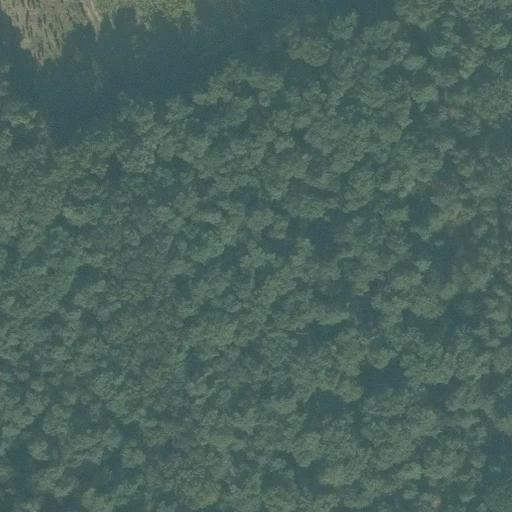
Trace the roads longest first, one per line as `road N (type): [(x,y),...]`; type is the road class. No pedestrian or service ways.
road 1 (track): [(321,2),(358,202),(434,511)]
road 2 (track): [(274,0),(284,19),(42,143)]
road 3 (track): [(216,511),(0,453)]
road 4 (track): [(0,62),(42,143),(47,193),(17,232),(0,237)]
